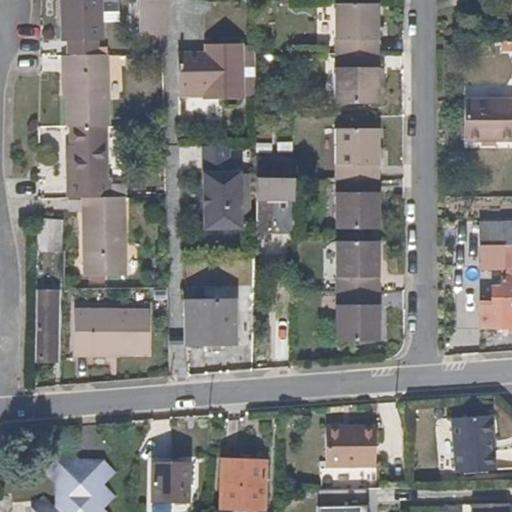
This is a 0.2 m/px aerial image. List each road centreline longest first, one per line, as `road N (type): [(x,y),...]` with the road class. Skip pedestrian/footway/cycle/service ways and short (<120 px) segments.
road 1 (residential): [(4,406),(424,379)]
road 2 (residential): [(424,379),(420,0)]
road 3 (residential): [(0,218),(10,293),(4,406)]
